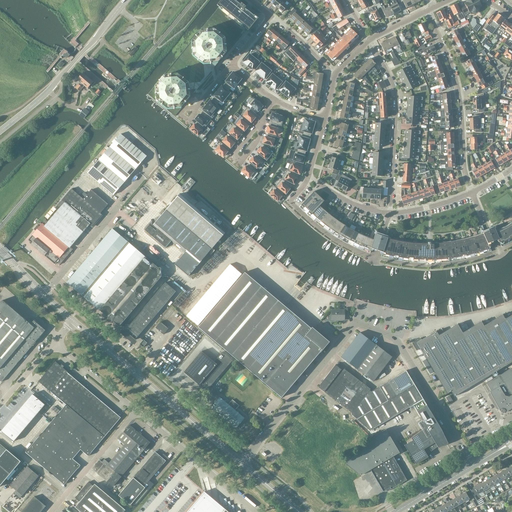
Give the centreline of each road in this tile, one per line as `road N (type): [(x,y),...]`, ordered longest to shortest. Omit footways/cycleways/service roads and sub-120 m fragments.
road 1 (unclassified): [(471,466),(393,338),(357,323),(241,463)]
road 2 (tertiary): [(241,463),(71,319)]
road 3 (residential): [(426,12),(456,77),(472,192)]
road 4 (primary): [(0,131),(48,91),(126,0)]
road 5 (residential): [(389,213),(396,96),(369,41)]
road 6 (unclassified): [(44,295),(151,169)]
road 7 (unclassified): [(256,511),(136,409)]
road 8 (unclassified): [(51,511),(136,409)]
road 9 (residential): [(374,258),(292,207),(308,177)]
